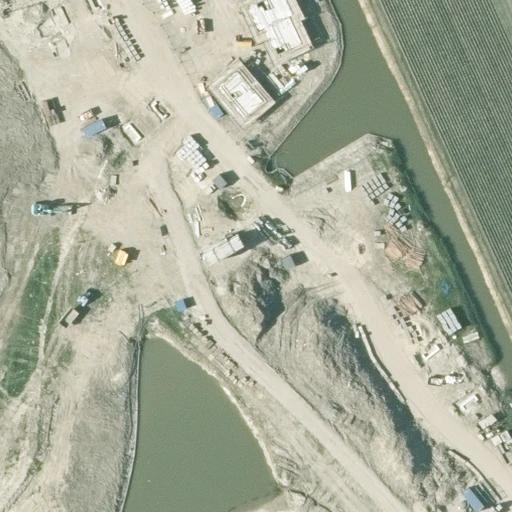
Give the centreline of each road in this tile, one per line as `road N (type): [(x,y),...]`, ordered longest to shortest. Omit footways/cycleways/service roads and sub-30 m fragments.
road 1 (residential): [(162,91),(316,251),(407,325),(463,435),(511,498)]
road 2 (residential): [(0,502),(23,460),(44,289),(61,240),(106,154),(162,91)]
road 3 (residential): [(162,91),(232,36),(216,0)]
